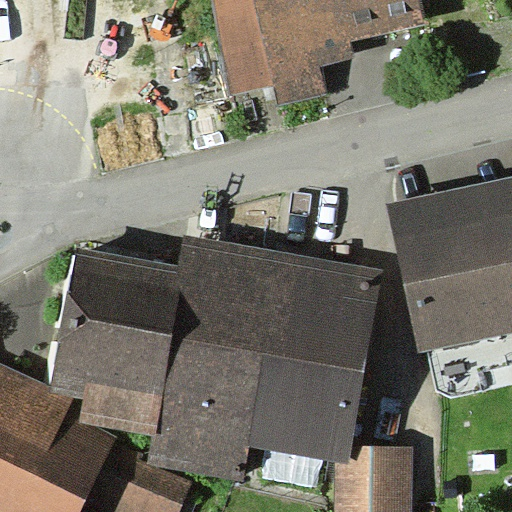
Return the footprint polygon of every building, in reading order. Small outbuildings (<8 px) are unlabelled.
[(420,28),(413,0),(206,0),(230,98),(268,89),(273,108),(320,97),(313,70),(345,62),(342,46),(420,28)] [(511,203),(511,199),(507,183),(379,211),(412,361),(511,338),(511,203)] [(375,274),(172,241),(167,271),(63,254),(39,396),(79,402),(75,426),(143,437),(139,465),(241,481),(245,451),(329,464),(343,466),(345,454),(375,274)] [(0,511),(76,511),(83,499),(107,450),(110,446),(59,420),(64,409),(0,377),(0,511)] [(107,450),(83,499),(109,511),(175,511),(187,489),(107,450)] [(329,464),(329,511),(403,511),(403,454),(345,454),(343,466),(329,464)]
